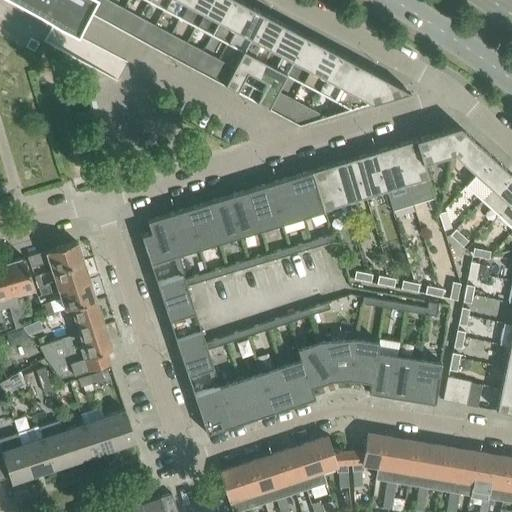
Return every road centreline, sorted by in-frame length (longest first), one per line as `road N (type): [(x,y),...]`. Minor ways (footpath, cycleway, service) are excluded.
road 1 (residential): [(185,459),(322,411),(511,436)]
road 2 (residential): [(185,459),(100,202)]
road 3 (residential): [(294,142),(67,14)]
road 4 (residential): [(294,142),(100,202)]
road 5 (unclassified): [(281,0),(450,93)]
road 6 (residential): [(450,93),(294,142)]
road 7 (secondary): [(395,0),(511,68)]
